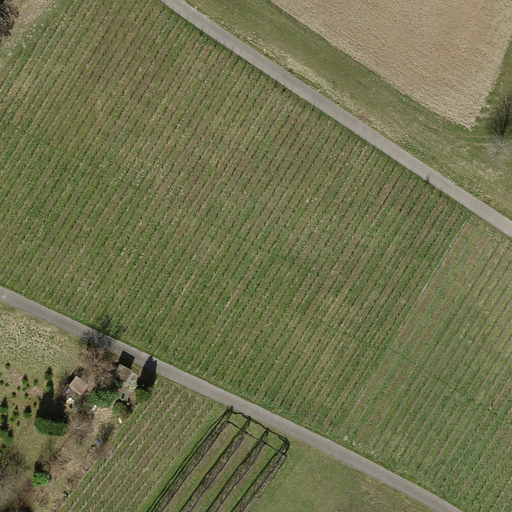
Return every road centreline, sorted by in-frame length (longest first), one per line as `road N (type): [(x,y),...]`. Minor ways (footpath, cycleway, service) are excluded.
road 1 (track): [(0,297),(445,511)]
road 2 (track): [(172,0),(511,232)]
